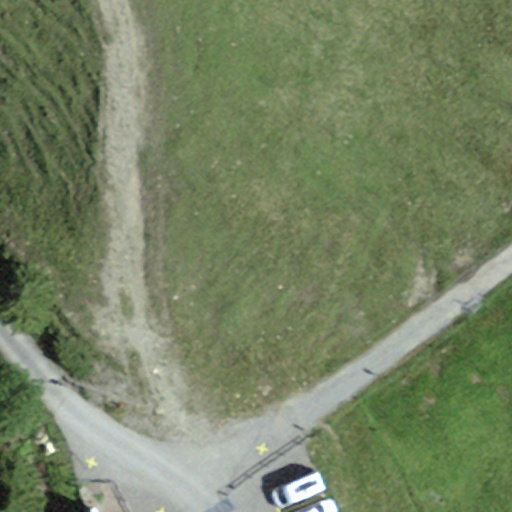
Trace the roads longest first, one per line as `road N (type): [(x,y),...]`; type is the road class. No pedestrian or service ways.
road 1 (track): [(511,256),(300,421),(150,480)]
road 2 (track): [(0,334),(70,422),(150,480)]
